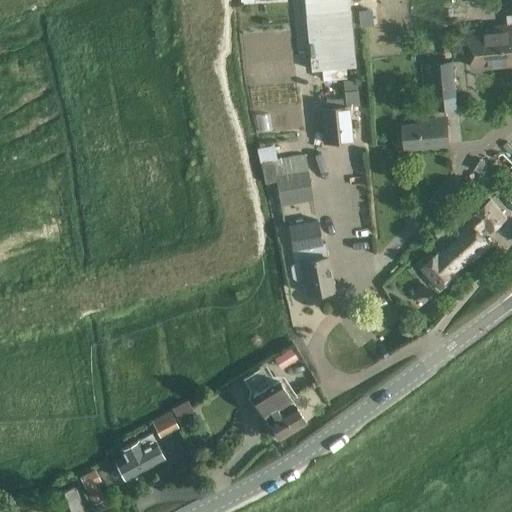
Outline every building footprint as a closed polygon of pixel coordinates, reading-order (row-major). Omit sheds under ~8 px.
[(352,0),(307,0),(310,70),(355,68),(352,0)] [(496,29),(469,31),(471,47),(473,67),(494,65),(511,63),(511,0),(511,7),(511,14),(507,15),(508,25),(496,27),(496,29)] [(452,60),(422,64),(425,99),(434,98),(436,117),(420,119),(421,123),(403,125),(406,148),(449,144),(446,109),(457,108),(452,60)] [(168,70),(159,73),(164,91),(169,108),(187,103),(177,68),(168,70)] [(150,75),(142,78),(146,96),(151,113),(160,111),(169,108),(164,91),(159,73),(150,75)] [(133,80),(124,83),(129,100),(134,118),(143,116),(151,113),(146,96),(142,78),(133,80)] [(326,105),(320,106),(321,122),(323,142),(351,139),(349,119),(348,106),(359,105),(357,90),(356,78),(342,80),(343,91),(344,97),(325,99),(326,105)] [(116,85),(107,88),(112,105),(117,123),(125,121),(134,118),(129,100),(124,83),(116,85)] [(98,90),(90,92),(94,110),(99,128),(108,125),(117,123),(112,105),(107,88),(98,90)] [(80,95),(71,98),(81,133),(90,130),(99,128),(94,110),(90,92),(80,95)] [(62,100),(42,106),(47,123),(52,141),(62,138),(72,136),(62,100)] [(33,108),(24,111),(29,129),(34,146),(43,144),(52,141),(47,123),(42,106),(33,108)] [(14,114),(5,116),(10,134),(15,152),(24,149),(34,146),(29,129),(24,111),(14,114)] [(0,117),(0,155),(5,154),(15,152),(10,134),(5,116),(0,117)] [(181,133),(176,135),(178,140),(179,146),(189,143),(186,132),(181,133)] [(171,136),(167,137),(170,149),(175,148),(179,146),(178,140),(176,135),(171,136)] [(151,142),(141,144),(143,150),(145,156),(150,155),(154,153),(151,142)] [(137,146),(132,147),(135,159),(140,157),(145,156),(143,150),(141,144),(137,146)] [(116,151),(107,154),(108,160),(110,166),(115,164),(120,163),(116,151)] [(102,155),(97,157),(100,168),(105,167),(110,166),(108,160),(107,154),(102,155)] [(262,162),(260,162),(265,182),(266,182),(271,181),(277,180),(279,194),(311,189),(308,172),(305,154),(277,158),(273,159),(273,160),(262,162)] [(149,176),(159,173),(154,158),(144,161),(149,176)] [(64,166),(59,167),(61,173),(63,179),(72,176),(69,165),(64,166)] [(55,169),(50,170),(53,182),(58,180),(63,179),(61,173),(59,167),(55,169)] [(511,171),(503,179),(511,188),(511,187),(511,171)] [(32,175),(22,178),(24,183),(26,189),(31,188),(35,187),(32,175)] [(194,190),(171,196),(177,215),(182,235),(194,232),(205,228),(198,203),(211,199),(204,175),(191,179),(194,190)] [(18,179),(13,180),(16,192),(21,191),(26,189),(24,183),(22,178),(18,179)] [(145,192),(133,195),(139,219),(152,216),(159,241),(171,238),(182,235),(177,215),(171,196),(160,199),(148,202),(145,192)] [(113,212),(90,219),(96,238),(101,258),(113,254),(124,251),(117,226),(130,222),(123,198),(110,201),(113,212)] [(474,215),(476,216),(490,232),(506,218),(490,200),(474,215)] [(58,216),(52,218),(55,230),(59,242),(71,238),(78,264),(101,258),(96,238),(90,219),(68,225),(64,214),(58,216)] [(292,249),(294,261),(291,265),(293,276),(297,280),(304,279),(306,294),(314,292),(333,289),(327,256),(323,257),(317,220),(288,225),(292,249)] [(490,244),(470,221),(457,233),(460,236),(440,254),(438,252),(422,267),(441,288),(457,273),(454,270),(472,254),(475,257),(490,244)] [(20,238),(0,239),(0,280),(11,279),(23,279),(21,252),(34,252),(33,226),(19,227),(20,238)] [(377,327),(400,322),(394,299),(371,304),(377,327)] [(280,366),(298,357),(293,347),(275,357),(280,366)] [(23,353),(0,354),(0,394),(12,394),(25,394),(23,353)] [(281,382),(253,399),(279,440),(306,422),(281,382)] [(170,410),(150,420),(160,438),(179,427),(170,410)] [(124,458),(116,462),(125,479),(164,458),(151,433),(119,450),(124,458)] [(90,470),(79,476),(81,479),(85,488),(93,505),(105,499),(98,483),(101,482),(95,469),(95,468),(90,470)] [(57,495),(62,511),(82,511),(86,511),(78,487),(57,495)]
